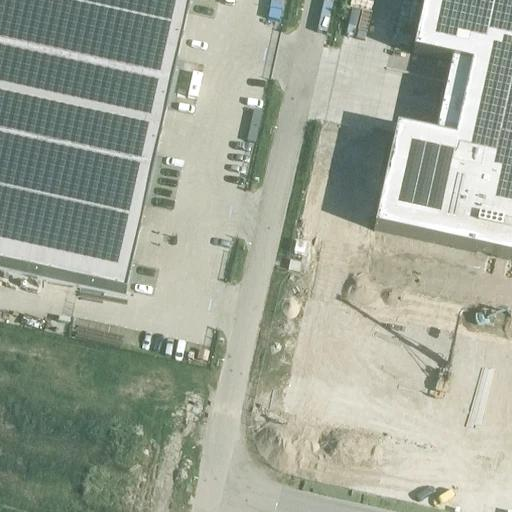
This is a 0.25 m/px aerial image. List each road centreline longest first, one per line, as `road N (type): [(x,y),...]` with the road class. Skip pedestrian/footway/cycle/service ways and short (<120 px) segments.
road 1 (unclassified): [(210,486),(316,0)]
road 2 (unclassified): [(331,511),(210,486)]
